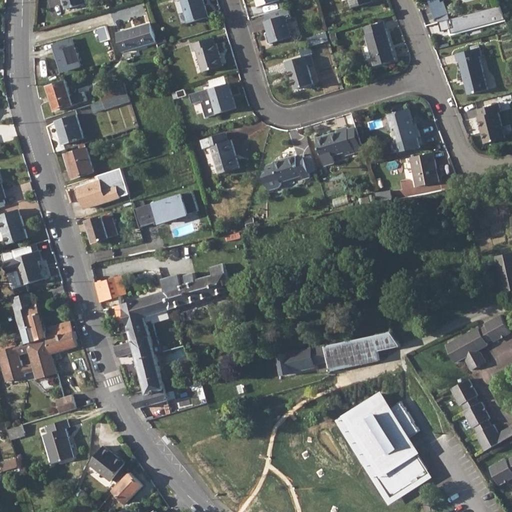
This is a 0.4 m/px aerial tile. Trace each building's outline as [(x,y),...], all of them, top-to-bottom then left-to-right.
[(85,0),(63,0),(66,9),(87,3),(85,0)] [(182,0),(189,22),(209,16),(203,0),(182,0)] [(449,0),(437,0),(444,17),(457,12),(452,0),(450,1),(449,0)] [(500,5),(439,22),(442,31),(451,29),(452,34),(506,19),(500,5)] [(272,43),(292,37),(287,19),(292,17),(289,6),(266,13),(268,20),(266,21),(270,35),(267,36),(270,44),(272,43)] [(385,21),(364,28),(376,66),(396,60),(385,21)] [(156,41),(151,23),(118,33),(123,51),(156,41)] [(107,25),(99,28),(103,41),(111,38),(107,25)] [(213,37),(191,44),(193,51),(197,50),(203,72),(224,66),(217,43),(215,44),(213,37)] [(59,50),(57,51),(63,71),(81,65),(73,39),(58,44),(59,50)] [(480,47),(455,54),(458,62),(460,61),(469,95),(489,89),(480,56),(482,55),(480,47)] [(311,54),(286,62),(288,71),(291,70),(296,89),(314,83),(308,64),(314,63),(311,54)] [(67,80),(49,85),(57,110),(88,100),(85,91),(72,96),(67,80)] [(101,91),(104,100),(128,92),(125,80),(116,82),(118,87),(101,91)] [(209,90),(202,92),(210,116),(216,114),(217,114),(237,108),(229,82),(209,89),(209,90)] [(104,100),(91,104),(94,112),(131,101),(128,92),(104,100)] [(197,103),(197,113),(205,113),(205,103),(197,103)] [(500,104),(478,109),(481,117),(479,117),(485,143),(507,138),(499,112),(502,112),(500,104)] [(410,109),(389,115),(397,143),(421,137),(417,124),(414,124),(410,109)] [(77,115),(57,121),(64,144),(84,138),(77,115)] [(189,121),(185,127),(194,132),(197,126),(189,121)] [(339,132),(318,138),(324,158),(345,152),(346,156),(356,153),(349,130),(348,126),(338,130),(339,132)] [(356,127),(349,130),(356,153),(363,150),(356,127)] [(227,133),(202,140),(205,148),(212,146),(221,174),(241,168),(232,139),(229,140),(227,133)] [(87,148),(67,155),(75,178),(95,171),(87,148)] [(434,152),(412,157),(418,186),(440,181),(434,152)] [(310,172),(305,157),(305,154),(297,156),(297,155),(275,162),(276,162),(267,165),(267,167),(268,172),(265,173),(265,175),(268,187),(271,189),(280,186),(282,183),(281,181),(303,176),(304,179),(311,176),(310,172)] [(311,155),(305,157),(310,172),(316,171),(311,155)] [(101,180),(80,187),(86,208),(121,197),(118,187),(105,191),(101,180)] [(391,190),(376,192),(379,201),(392,199),(391,190)] [(181,193),(134,208),(140,227),(154,222),(155,226),(188,216),(181,193)] [(20,209),(0,214),(0,215),(8,243),(28,237),(20,209)] [(110,214),(91,220),(94,229),(91,230),(95,242),(117,235),(110,214)] [(16,258),(7,261),(10,272),(20,269),(25,284),(44,278),(39,261),(43,259),(40,250),(16,257),(16,258)] [(511,252),(496,256),(505,292),(511,290),(511,252)] [(124,303),(134,340),(151,335),(146,316),(174,308),(233,289),(225,264),(212,267),(215,275),(198,280),(196,272),(187,275),(189,283),(183,285),(180,274),(164,279),(167,290),(124,303)] [(103,280),(96,282),(101,303),(122,295),(117,277),(103,282),(103,280)] [(14,297),(28,344),(30,353),(34,364),(36,371),(38,379),(59,373),(55,358),(59,357),(57,352),(79,345),(75,331),(69,332),(67,322),(51,326),(53,332),(48,333),(40,308),(38,298),(35,299),(32,291),(14,297)] [(472,368),(473,371),(487,362),(482,353),(479,352),(478,350),(489,344),(488,342),(495,339),(496,341),(511,332),(511,331),(502,315),(486,324),(487,326),(481,329),(480,327),(447,345),(457,362),(468,356),(469,358),(468,361),(472,368)] [(72,321),(67,322),(69,332),(75,331),(72,321)] [(323,345),(278,355),(280,364),(282,374),(294,372),(294,370),(317,366),(316,364),(330,361),(333,373),(382,362),(380,350),(403,345),(394,332),(394,330),(379,333),(323,345)] [(134,340),(115,346),(119,357),(137,351),(148,390),(148,391),(149,392),(166,387),(156,353),(151,335),(134,340)] [(0,355),(1,361),(3,365),(7,379),(7,382),(27,376),(27,374),(36,371),(34,364),(24,367),(21,355),(30,353),(28,344),(18,346),(16,339),(0,343),(0,355)] [(186,345),(178,347),(190,386),(192,385),(198,384),(186,345)] [(278,355),(269,357),(271,365),(280,364),(278,355)] [(479,395),(470,380),(453,389),(462,405),(464,404),(467,410),(465,412),(475,428),(476,427),(480,433),(478,434),(487,450),(511,436),(511,427),(503,432),(503,434),(501,435),(495,425),(493,426),(490,419),(492,418),(483,402),(481,403),(477,397),(479,395)] [(135,396),(133,396),(140,407),(169,400),(167,392),(166,387),(149,392),(148,391),(134,395),(135,396)] [(75,393),(58,399),(63,413),(80,408),(75,393)] [(381,398),(348,419),(385,476),(379,480),(392,500),(430,476),(417,456),(418,455),(409,441),(420,434),(401,405),(390,412),(381,398)] [(49,433),(45,435),(54,463),(76,456),(68,428),(71,427),(69,419),(47,426),(49,433)] [(24,425),(9,429),(12,437),(26,433),(24,425)] [(105,446),(91,464),(113,480),(127,463),(105,446)] [(508,459),(492,468),(501,484),(511,478),(511,458),(509,461),(508,459)] [(18,459),(2,464),(4,472),(21,467),(18,459)] [(132,473),(115,490),(128,503),(145,485),(132,473)] [(83,499),(76,510),(79,511),(98,511),(100,509),(83,499)]
